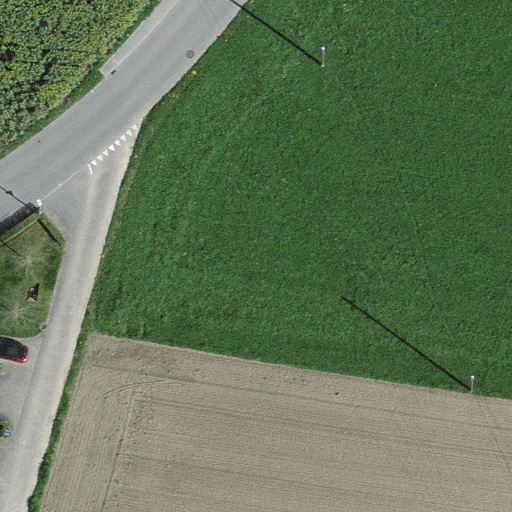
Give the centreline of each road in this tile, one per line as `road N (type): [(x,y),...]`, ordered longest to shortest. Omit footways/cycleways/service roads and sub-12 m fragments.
road 1 (unclassified): [(75,137),(95,200),(17,511)]
road 2 (tertiary): [(209,0),(127,94),(75,137)]
